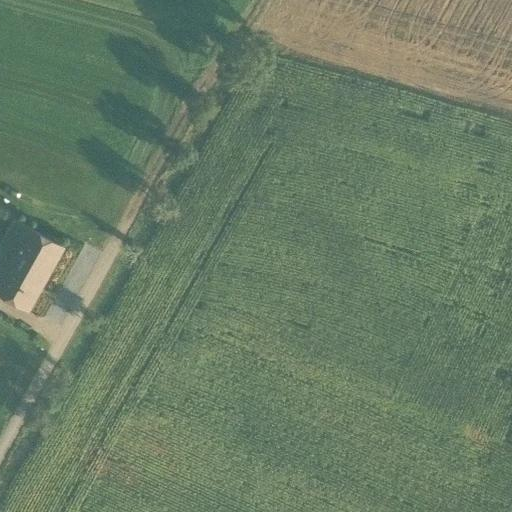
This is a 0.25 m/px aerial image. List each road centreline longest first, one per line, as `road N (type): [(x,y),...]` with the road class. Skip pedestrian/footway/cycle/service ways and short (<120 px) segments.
road 1 (track): [(254,0),(112,251)]
road 2 (unclassified): [(112,251),(0,454)]
